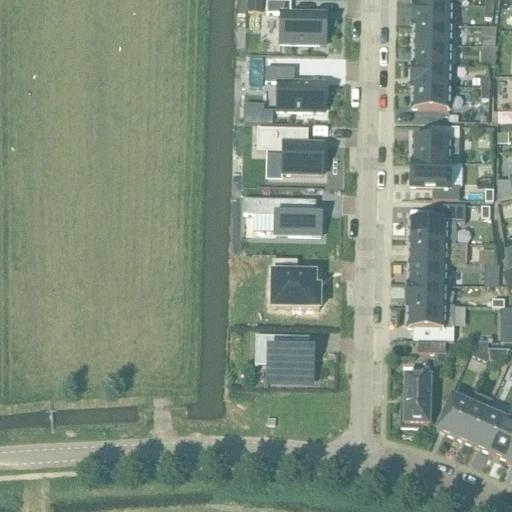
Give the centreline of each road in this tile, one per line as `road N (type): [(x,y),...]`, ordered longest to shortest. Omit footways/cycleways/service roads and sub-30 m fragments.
road 1 (residential): [(359,462),(370,0)]
road 2 (residential): [(0,463),(141,451),(359,462)]
road 3 (residential): [(359,462),(500,511)]
